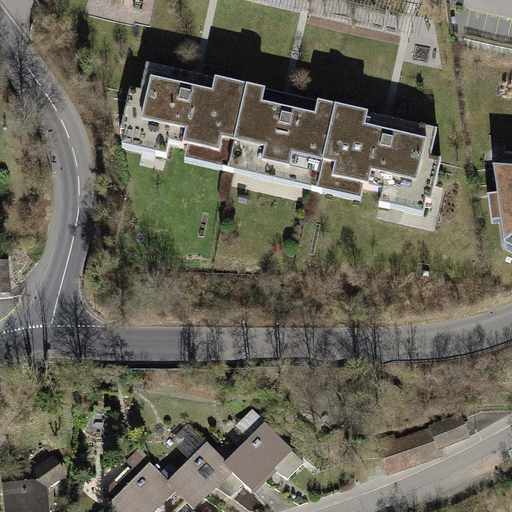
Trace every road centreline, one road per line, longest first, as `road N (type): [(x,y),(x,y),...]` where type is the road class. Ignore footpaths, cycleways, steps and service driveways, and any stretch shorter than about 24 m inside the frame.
road 1 (tertiary): [(511,323),(417,346),(48,345)]
road 2 (tertiary): [(48,345),(78,184),(65,129),(0,31)]
road 3 (residential): [(511,447),(365,511)]
